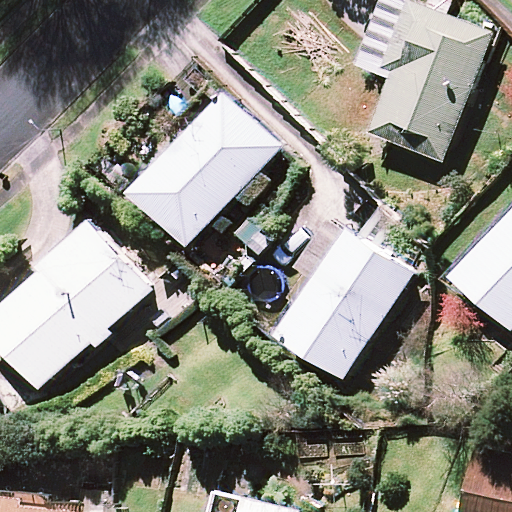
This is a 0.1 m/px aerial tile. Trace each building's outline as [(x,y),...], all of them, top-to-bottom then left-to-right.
[(502,34),(426,3),(406,49),(380,38),(369,65),(401,78),(378,134),(448,163),(502,34)] [(293,148),(240,95),(143,192),(195,245),(293,148)] [(511,218),(457,277),(511,327),(511,218)] [(160,289),(102,224),(0,315),(0,336),(48,390),(160,289)] [(424,272),(363,229),(286,336),(347,379),(424,272)] [(510,511),(511,447),(489,441),(470,511),(510,511)] [(209,449),(187,446),(181,493),(203,495),(209,449)] [(312,511),(229,491),(224,511),(312,511)] [(0,511),(89,511),(0,502),(0,511)]
